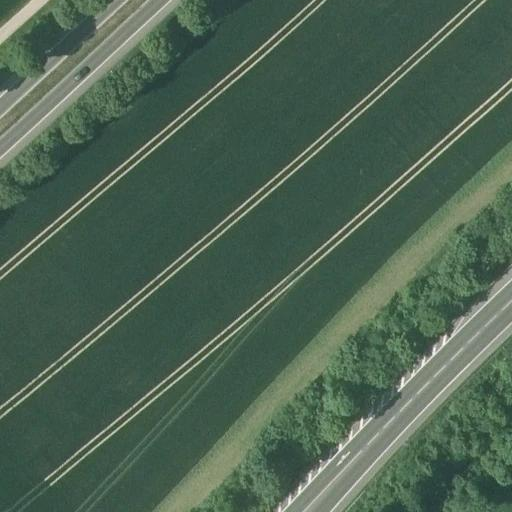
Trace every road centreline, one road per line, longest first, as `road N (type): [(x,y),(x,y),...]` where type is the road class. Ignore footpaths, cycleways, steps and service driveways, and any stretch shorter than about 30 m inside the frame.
road 1 (primary): [(301,511),(511,294)]
road 2 (secondary): [(148,0),(0,135)]
